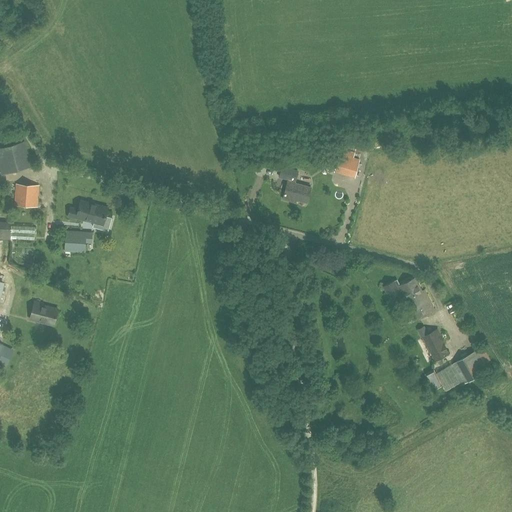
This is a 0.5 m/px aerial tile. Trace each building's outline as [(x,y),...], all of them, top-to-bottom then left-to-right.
[(24,141),(4,147),(11,172),(31,166),(24,141)] [(360,160),(339,154),(335,171),(355,176),(360,160)] [(288,181),(283,198),(294,201),(294,199),(307,202),(311,187),(295,183),(298,171),(282,166),(280,176),(289,179),(288,181)] [(15,205),(37,207),(39,185),(16,184),(15,205)] [(81,200),(78,209),(70,207),(68,216),(76,218),(76,217),(103,224),(108,207),(81,200)] [(11,221),(0,220),(0,242),(9,243),(10,238),(11,225),(11,221)] [(36,226),(11,225),(10,238),(35,240),(36,226)] [(92,243),(93,232),(65,230),(64,251),(85,253),(86,242),(92,243)] [(240,231),(237,238),(246,241),(248,234),(240,231)] [(400,291),(402,290),(407,300),(405,301),(414,320),(435,310),(425,289),(422,291),(415,277),(400,285),(397,279),(383,286),(389,299),(401,293),(400,291)] [(43,303),(34,301),(30,318),(54,325),(58,309),(43,305),(43,303)] [(424,327),(417,330),(421,337),(423,337),(435,360),(449,353),(437,329),(428,334),(424,327)] [(462,382),(464,384),(488,369),(477,349),(452,364),(462,382)] [(452,364),(435,373),(441,385),(442,385),(445,391),(457,385),(462,382),(452,364)] [(434,370),(425,375),(433,389),(441,385),(434,370)]
